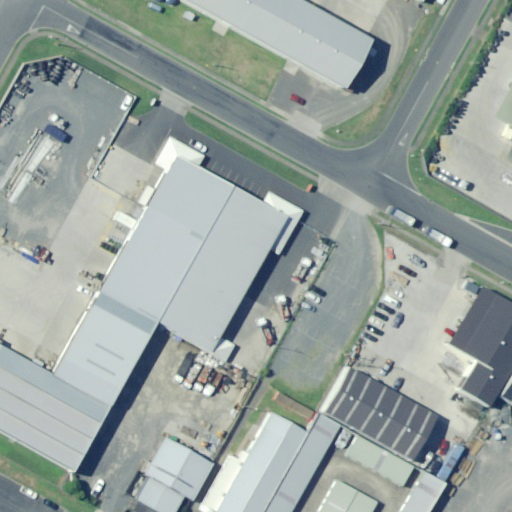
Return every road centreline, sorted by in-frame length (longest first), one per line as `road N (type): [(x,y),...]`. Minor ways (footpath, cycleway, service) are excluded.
road 1 (unclassified): [(31,0),(371,185)]
road 2 (unclassified): [(474,0),(371,185)]
road 3 (unclassified): [(371,185),(511,264)]
